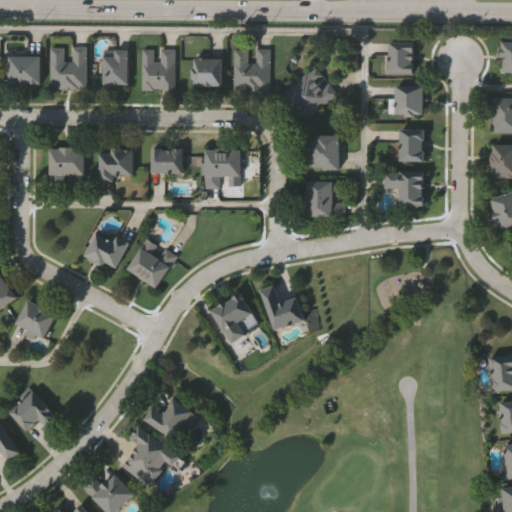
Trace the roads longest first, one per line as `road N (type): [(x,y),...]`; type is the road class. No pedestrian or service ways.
road 1 (residential): [(0,507),(87,439),(135,377),(171,310),(211,273),(265,253),(464,228)]
road 2 (residential): [(0,116),(264,122),(278,145),(281,253)]
road 3 (secondary): [(0,13),(376,17)]
road 4 (residential): [(24,117),(24,239),(31,257),(158,334)]
road 5 (residential): [(511,287),(486,267),(464,228),(463,68)]
